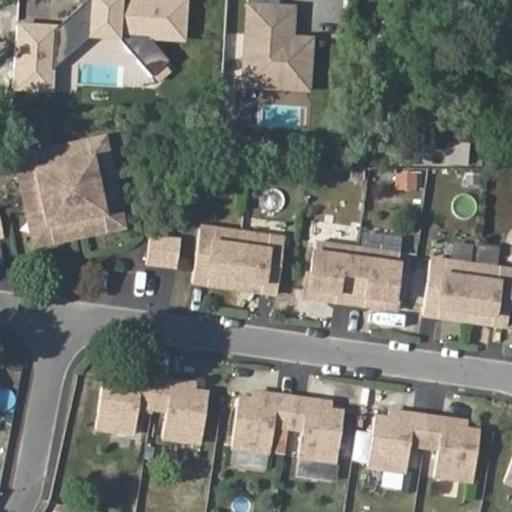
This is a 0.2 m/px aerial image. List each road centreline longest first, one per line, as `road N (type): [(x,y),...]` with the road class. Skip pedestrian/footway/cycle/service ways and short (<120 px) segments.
road 1 (residential): [(511,379),(58,316)]
road 2 (residential): [(17,511),(30,482),(58,316)]
